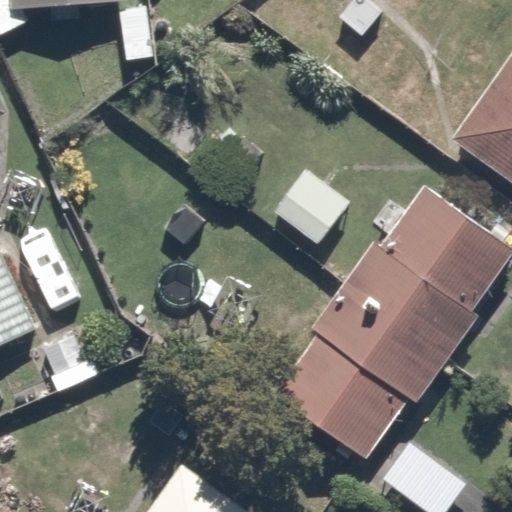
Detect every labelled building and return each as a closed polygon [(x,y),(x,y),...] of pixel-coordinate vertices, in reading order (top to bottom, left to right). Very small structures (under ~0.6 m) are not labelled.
[(0,0),(0,38),(3,45),(44,25),(36,10),(140,8),(139,0),(0,0)] [(0,116),(18,109),(0,66),(0,116)] [(511,66),(461,133),(511,172),(511,66)] [(511,287),(511,232),(427,175),(275,399),(386,474),(511,287)] [(0,217),(0,352),(51,329),(0,217)] [(85,328),(44,343),(61,393),(102,378),(85,328)] [(262,511),(191,463),(157,511),(262,511)]
